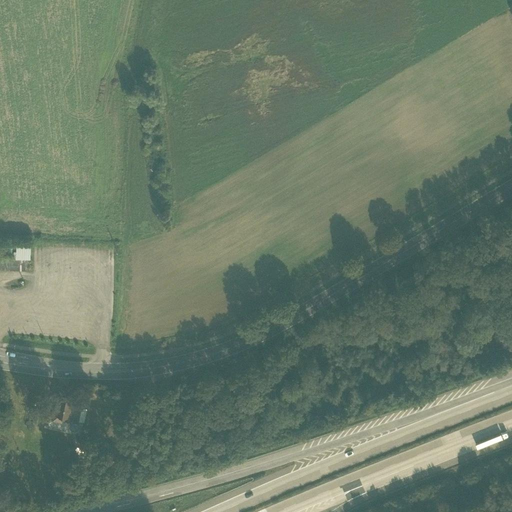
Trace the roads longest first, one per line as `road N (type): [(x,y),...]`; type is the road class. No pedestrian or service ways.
road 1 (secondary): [(511,186),(284,322),(215,352),(122,371),(0,360)]
road 2 (motorway): [(498,395),(455,400),(296,456),(95,511)]
road 3 (motorway): [(498,395),(217,511)]
road 4 (motorway): [(364,472),(511,415)]
